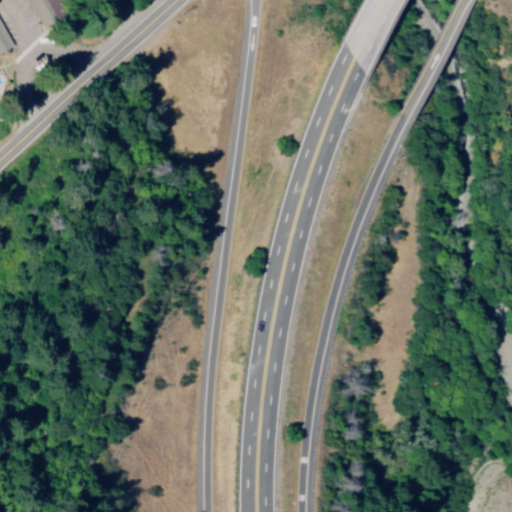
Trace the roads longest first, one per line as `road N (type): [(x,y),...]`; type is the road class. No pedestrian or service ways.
road 1 (trunk): [(248,0),(207,308),(195,511)]
road 2 (trunk): [(254,511),(284,248),(354,56)]
road 3 (trunk): [(307,511),(306,455),(338,297),(419,86)]
road 4 (secondary): [(0,159),(175,0)]
